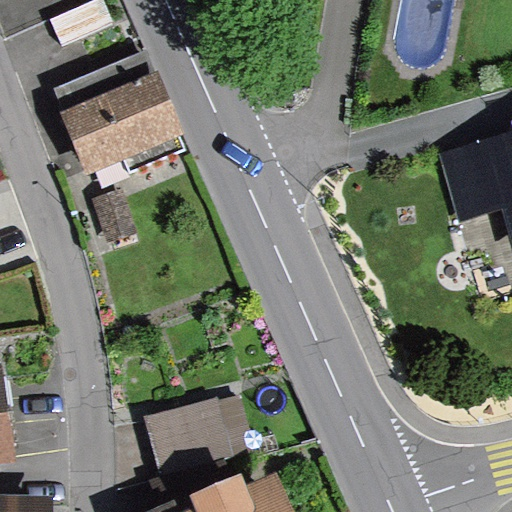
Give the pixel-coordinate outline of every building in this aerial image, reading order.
[(97,0),(50,21),(61,46),(112,24),(101,0),(97,0)] [(124,154),(131,172),(182,151),(142,56),(59,91),(90,168),(124,154)] [(463,219),(496,209),(480,154),(448,163),(463,219)] [(97,202),(110,238),(131,232),(118,195),(97,202)] [(211,404),(149,421),(163,476),(221,461),(226,460),(211,404)] [(181,511),(233,490),(221,461),(163,476),(157,478),(170,511),(181,511)] [(275,511),(267,492),(221,511),(275,511)]
